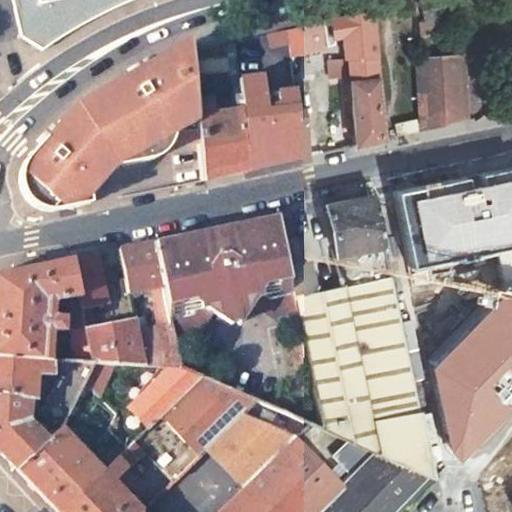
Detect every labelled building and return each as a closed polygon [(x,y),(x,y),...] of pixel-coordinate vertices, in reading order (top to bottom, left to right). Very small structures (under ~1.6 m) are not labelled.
[(108,14),(140,0),(6,0),(15,40),(37,56),(70,34),(108,14)] [(450,14),(449,0),(435,0),(419,2),(419,19),(450,14)] [(290,42),(371,40),(368,10),(288,29),(290,42)] [(464,60),(414,63),(418,135),(457,126),(466,124),(464,60)] [(347,62),(354,150),(381,144),(373,61),(347,62)] [(202,181),(248,172),(303,160),(292,63),(192,64),(195,96),(265,92),(266,104),(237,108),(237,118),(212,121),(210,102),(195,104),(199,144),(202,181)] [(120,78),(88,100),(25,162),(22,168),(20,174),(20,181),(21,189),(24,195),(27,199),(34,205),(46,210),(58,211),(90,205),(89,191),(92,184),(96,178),(101,174),(108,169),(145,162),(143,148),(199,144),(195,104),(195,96),(192,64),(120,78)] [(424,187),(371,197),(401,342),(403,341),(411,382),(438,377),(423,305),(428,304),(419,259),(435,256),(424,187)] [(429,477),(422,446),(401,342),(371,197),(323,207),(340,284),(313,289),(291,293),(295,315),(318,427),(371,451),(429,477)] [(289,214),(275,217),(279,235),(289,234),(293,233),(289,214)] [(241,224),(258,302),(261,300),(279,324),(295,315),(291,293),(285,265),(280,242),(279,235),(275,217),(241,224)] [(242,314),(258,302),(241,224),(149,243),(166,316),(168,326),(171,340),(191,335),(208,309),(234,313),(239,310),(242,314)] [(290,240),(289,234),(279,235),(280,242),(290,240)] [(290,240),(280,242),(285,265),(297,263),(293,239),(290,240)] [(155,318),(166,316),(149,243),(116,249),(126,293),(149,289),(155,318)] [(93,254),(67,260),(90,362),(141,365),(134,332),(132,321),(91,328),(88,311),(96,308),(103,303),(93,254)] [(0,356),(39,359),(39,330),(59,331),(60,318),(48,317),(49,301),(63,300),(69,321),(69,361),(90,362),(67,260),(0,273),(0,356)] [(297,263),(285,265),(291,293),(313,289),(306,261),(297,263)] [(155,318),(158,328),(168,326),(166,316),(155,318)] [(481,379),(486,384),(504,402),(508,397),(511,355),(511,324),(490,321),(481,379)] [(134,332),(141,365),(172,367),(177,368),(171,340),(168,326),(158,328),(134,332)] [(47,359),(39,359),(0,356),(0,397),(25,403),(27,371),(47,376),(47,372),(47,359)] [(64,360),(47,359),(47,372),(58,372),(64,360)] [(69,361),(64,360),(58,372),(35,416),(44,422),(57,429),(90,362),(69,361)] [(145,429),(159,415),(199,377),(177,368),(172,367),(128,410),(145,429)] [(204,450),(254,400),(199,377),(159,415),(197,456),(204,450)] [(504,402),(486,384),(422,446),(429,477),(504,402)] [(14,472),(42,443),(24,423),(25,403),(0,397),(0,457),(6,464),(14,472)] [(310,423),(254,400),(204,450),(241,490),(310,423)] [(41,427),(51,435),(52,434),(57,429),(44,422),(41,427)] [(318,427),(310,423),(241,490),(218,511),(309,511),(371,451),(318,427)] [(59,511),(94,477),(90,472),(74,456),(81,449),(69,436),(62,443),(52,434),(51,435),(42,443),(14,472),(38,498),(52,511),(59,511)] [(309,511),(392,511),(429,477),(371,451),(309,511)] [(131,511),(105,486),(122,469),(113,459),(103,469),(94,477),(59,511),(131,511)] [(98,465),(90,472),(94,477),(103,469),(98,465)]
